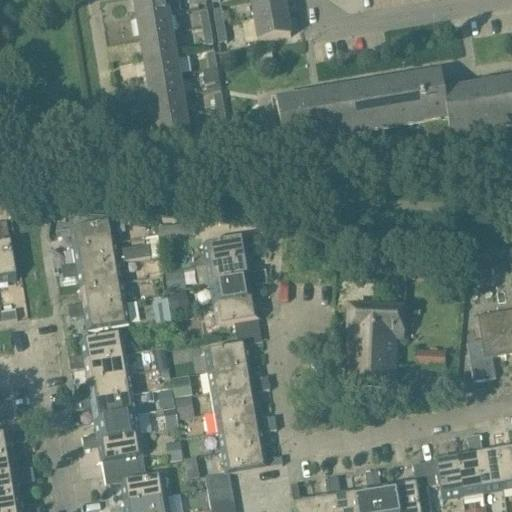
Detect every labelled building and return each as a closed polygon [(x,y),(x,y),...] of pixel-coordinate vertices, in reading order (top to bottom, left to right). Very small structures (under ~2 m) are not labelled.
[(140,0),(133,1),(137,23),(169,18),(166,0),(140,0)] [(271,0),(251,3),(254,24),(287,18),(284,0),(271,0)] [(215,11),(218,29),(225,28),(222,10),(215,11)] [(201,14),(204,32),(211,30),(208,12),(201,14)] [(137,23),(140,44),(173,38),(169,18),(137,23)] [(291,40),(287,18),(254,24),(258,45),(291,40)] [(227,44),(225,28),(218,29),(220,45),(227,44)] [(214,46),(211,30),(204,32),(207,47),(214,46)] [(176,59),(173,38),(140,44),(144,64),(176,59)] [(208,55),(211,73),(218,71),(215,54),(208,55)] [(273,67),(273,64),(272,59),(272,56),(260,58),(260,60),(261,68),(273,67)] [(144,64),(147,84),(180,79),(176,59),(144,64)] [(221,87),(218,71),(211,73),(203,74),(205,90),(221,87)] [(494,92),(476,94),(475,86),(464,88),(465,96),(444,99),(441,76),(430,78),(431,83),(393,89),(392,81),(381,83),(383,91),(365,94),(364,86),(353,88),(354,96),(337,99),(336,90),(326,92),(327,101),(310,104),(308,95),(297,97),(299,106),(277,109),(284,151),(425,127),(433,175),(456,171),(451,141),(511,131),(511,88),(505,90),(503,81),(493,83),(494,92)] [(147,84),(151,105),(183,99),(180,79),(147,84)] [(225,113),(222,96),(214,97),(217,115),(225,113)] [(151,105),(154,125),(187,120),(183,99),(151,105)] [(225,113),(217,115),(219,130),(227,129),(225,113)] [(190,141),(187,120),(154,125),(158,146),(190,141)] [(70,233),(55,235),(56,243),(72,240),(74,254),(115,247),(111,226),(130,227),(129,220),(71,216),(74,232),(70,233)] [(145,230),(154,228),(152,217),(143,219),(145,230)] [(0,226),(0,285),(16,283),(7,225),(0,226)] [(194,238),(193,227),(182,228),(183,239),(194,238)] [(169,229),(157,230),(158,241),(170,240),(169,229)] [(204,248),(208,269),(249,262),(247,249),(262,246),(261,238),(204,248)] [(115,247),(74,254),(76,267),(60,270),(61,276),(118,267),(149,262),(147,250),(116,255),(115,247)] [(211,289),(268,280),(267,272),(251,275),(249,262),(208,269),(211,289)] [(506,265),(493,267),(495,279),(508,276),(506,265)] [(78,280),(81,294),(122,287),(118,267),(61,276),(63,283),(78,280)] [(185,292),(182,275),(165,278),(167,295),(185,292)] [(211,289),(215,309),(256,303),(253,289),(269,286),(268,280),(211,289)] [(68,316),(84,314),(125,307),(122,287),(81,294),(83,307),(67,310),(68,316)] [(188,313),(185,295),(167,298),(170,316),(188,313)] [(168,310),(166,299),(152,302),(154,313),(168,310)] [(234,327),(236,339),(261,335),(256,303),(215,309),(218,330),(234,327)] [(125,307),(84,314),(68,316),(69,323),(83,321),(85,321),(87,335),(129,328),(125,307)] [(346,391),(364,392),(394,392),(395,343),(403,343),(404,313),(349,311),(346,391)] [(2,325),(17,322),(15,313),(0,315),(2,325)] [(505,358),(511,356),(511,314),(498,317),(505,358)] [(492,360),(505,358),(498,317),(477,321),(481,344),(467,347),(474,385),(496,381),(492,360)] [(261,335),(236,339),(238,350),(206,355),(209,377),(251,370),(247,349),(263,346),(261,335)] [(81,344),(83,358),(68,361),(69,368),(126,358),(122,337),(81,344)] [(151,354),(153,365),(165,363),(163,352),(151,354)] [(414,354),(414,371),(444,370),(444,354),(414,354)] [(86,372),(88,385),(129,379),(126,358),(69,368),(70,375),(86,372)] [(253,383),(251,370),(209,377),(213,397),(269,388),(268,380),(253,383)] [(132,398),(129,379),(88,385),(90,399),(75,401),(76,408),(132,398)] [(172,383),(175,403),(189,400),(185,381),(172,383)] [(213,397),(216,417),(257,410),(255,397),(270,394),(269,388),(213,397)] [(146,398),(147,407),(154,406),(152,396),(146,398)] [(159,399),(161,413),(174,410),(172,396),(159,399)] [(92,412),(95,425),(136,419),(132,398),(76,408),(77,414),(92,412)] [(179,422),(190,421),(187,401),(175,403),(179,422)] [(259,423),(257,410),(216,417),(219,437),(276,428),(275,420),(259,423)] [(166,434),(178,432),(175,412),(163,414),(166,434)] [(81,442),(82,448),(139,439),(136,419),(95,425),(97,439),(81,442)] [(219,437),(223,457),(264,451),(261,436),(277,434),(276,428),(219,437)] [(510,450),(496,452),(503,493),(511,491),(511,433),(507,435),(510,450)] [(0,440),(0,462),(14,460),(11,447),(27,444),(26,436),(0,440)] [(143,460),(139,439),(98,446),(82,448),(84,455),(99,452),(103,477),(128,474),(145,471),(143,460)] [(482,497),(503,493),(496,452),(483,454),(480,439),(473,440),(482,497)] [(469,457),(456,459),(463,500),(482,497),(473,440),(466,441),(469,457)] [(165,447),(169,466),(182,463),(179,445),(165,447)] [(266,463),(264,451),(223,457),(226,478),(229,477),(282,469),(281,461),(266,463)] [(439,490),(440,500),(441,504),(463,500),(456,459),(435,463),(435,465),(424,467),(428,492),(439,490)] [(0,483),(33,478),(32,471),(16,474),(14,460),(0,462),(0,483)] [(424,467),(412,469),(415,485),(394,488),(398,511),(420,511),(417,493),(428,492),(424,467)] [(128,474),(103,477),(105,489),(121,487),(125,507),(166,500),(162,479),(147,481),(145,471),(128,474)] [(378,475),(372,476),(377,511),(398,511),(394,488),(381,490),(378,475)] [(367,492),(354,495),(356,511),(377,511),(372,476),(365,477),(367,492)] [(231,489),(229,477),(226,478),(205,481),(207,493),(231,489)] [(0,483),(0,503),(21,500),(18,488),(34,485),(33,478),(0,483)] [(336,511),(356,511),(354,495),(341,497),(338,481),(331,482),(336,511)] [(327,499),(314,501),(315,511),(336,511),(331,482),(324,483),(327,499)] [(293,511),(315,511),(314,501),(301,503),(298,488),(290,489),(293,511)] [(207,493),(209,505),(234,501),(231,489),(207,493)] [(439,490),(428,492),(430,502),(440,500),(439,490)] [(125,511),(181,511),(180,498),(166,500),(125,507),(125,511)] [(0,511),(38,511),(35,511),(22,511),(21,500),(0,503),(0,511)] [(209,505),(210,511),(235,511),(234,501),(209,505)]
